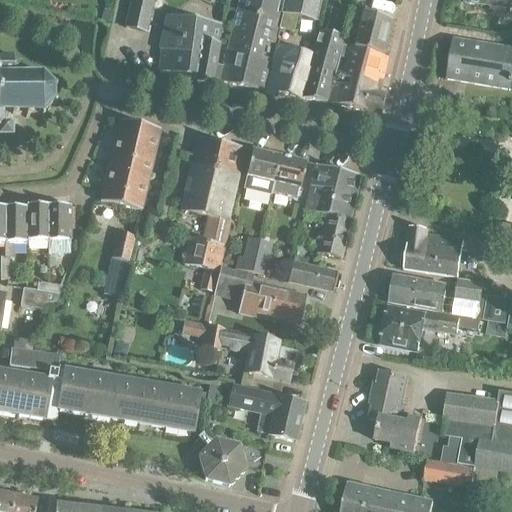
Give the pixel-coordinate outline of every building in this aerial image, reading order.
[(131,0),(125,26),(147,31),(153,0),(131,0)] [(239,0),(237,12),(280,22),(281,16),(284,0),(239,0)] [(284,0),(281,16),(297,19),(297,18),(315,22),(320,0),(284,0)] [(511,0),(464,0),(464,3),(511,9),(511,0)] [(101,22),(110,24),(112,13),(104,11),(101,22)] [(224,68),(220,67),(217,81),(221,81),(220,83),(263,94),(270,65),(259,62),(264,42),(275,45),(279,30),(280,22),(237,12),(224,68)] [(363,13),(354,49),(386,57),(395,21),(363,13)] [(213,80),(217,81),(220,67),(216,66),(219,44),(218,44),(221,24),(166,15),(159,51),(162,51),(157,72),(195,78),(195,81),(213,85),(213,80)] [(294,33),(297,19),(281,16),(280,22),(279,30),(289,32),(294,33)] [(325,105),(342,39),(319,33),(301,100),(325,105)] [(511,49),(454,40),(448,80),(511,91),(511,82),(511,49)] [(310,55),(284,49),(277,47),(265,96),(277,99),(278,95),(300,100),(310,55)] [(341,47),(325,105),(379,118),(384,97),(378,96),(388,59),(341,47)] [(13,57),(12,60),(0,60),(0,134),(13,135),(13,119),(14,119),(14,116),(26,116),(26,119),(29,119),(29,116),(40,116),(41,119),(44,118),(43,115),(53,106),(56,107),(56,103),(53,102),(54,91),(57,90),(56,87),(53,88),(43,79),(45,77),(43,74),(41,77),(30,77),(30,74),(27,74),(27,77),(16,77),(19,75),(22,76),(23,73),(19,72),(19,67),(22,66),(21,63),(18,65),(14,61),(15,58),(13,57)] [(120,120),(100,201),(141,211),(160,129),(120,120)] [(198,139),(180,211),(208,217),(202,242),(189,239),(183,265),(205,270),(200,290),(212,293),(230,221),(227,221),(244,150),(198,139)] [(243,189),(270,196),(272,191),(273,184),(279,158),(252,152),(243,189)] [(306,165),(279,158),(273,184),(272,191),(298,198),(306,165)] [(315,165),(305,211),(326,216),(317,253),(341,259),(360,175),(315,165)] [(25,207),(25,210),(27,243),(48,243),(48,207),(45,207),(45,212),(40,212),(40,207),(25,207)] [(48,207),(48,243),(48,256),(69,256),(69,231),(69,207),(55,207),(55,212),(50,212),(50,207),(48,207)] [(27,246),(27,243),(25,210),(12,210),(12,215),(6,215),(7,210),(4,210),(5,246),(5,260),(8,260),(13,259),(13,246),(27,246)] [(429,231),(412,228),(405,270),(459,280),(465,243),(428,237),(429,231)] [(119,300),(133,239),(118,235),(104,297),(119,300)] [(246,269),(254,271),(260,243),(249,240),(246,252),(249,253),(246,269)] [(266,274),(269,258),(272,246),(260,243),(254,271),(266,274)] [(0,259),(0,264),(0,270),(9,270),(8,260),(5,260),(0,259)] [(293,262),(288,282),(333,293),(337,273),(293,262)] [(9,281),(9,270),(0,270),(0,281),(9,281)] [(213,297),(240,304),(238,310),(300,324),(307,297),(218,276),(213,297)] [(447,287),(395,277),(390,304),(441,315),(447,287)] [(454,301),(476,304),(480,305),(481,297),(483,285),(458,281),(454,301)] [(36,292),(47,294),(48,285),(38,284),(36,292)] [(48,285),(47,294),(59,296),(60,287),(48,285)] [(47,294),(36,292),(23,290),(20,308),(41,312),(42,307),(56,304),(59,296),(47,294)] [(476,304),(472,322),(480,323),(481,322),(483,323),(487,298),(481,297),(480,305),(476,304)] [(511,302),(487,298),(483,323),(508,327),(507,332),(511,332),(511,302)] [(481,323),(480,323),(472,322),(427,314),(426,315),(388,308),(380,346),(418,354),(423,332),(457,337),(458,330),(479,333),(481,323)] [(252,336),(252,335),(185,322),(182,335),(204,340),(203,348),(219,351),(220,348),(249,353),(245,373),(290,382),(293,364),(276,361),(279,341),(252,336)] [(0,414),(17,417),(44,422),(44,421),(44,417),(46,418),(56,419),(57,420),(57,418),(58,411),(85,416),(112,420),(139,425),(165,430),(192,435),(193,430),(199,396),(172,391),(145,387),(118,382),(91,377),(63,373),(63,374),(57,373),(59,356),(33,353),(13,350),(11,350),(9,368),(48,374),(47,380),(51,380),(50,382),(47,382),(23,378),(0,373),(0,414)] [(367,419),(378,422),(375,444),(392,447),(391,453),(414,457),(422,421),(399,416),(408,377),(377,370),(367,419)] [(269,436),(296,442),(305,402),(276,396),(233,386),(228,408),(261,415),(257,432),(269,434),(269,436)] [(217,411),(220,390),(209,388),(205,409),(217,411)] [(445,422),(443,437),(450,438),(448,449),(460,451),(460,452),(457,465),(475,469),(499,473),(511,475),(511,394),(501,392),(499,404),(448,396),(444,422),(445,422)] [(205,478),(229,483),(246,466),(240,442),(216,436),(198,454),(205,478)] [(430,461),(426,481),(471,490),(472,490),(469,502),(493,506),(499,473),(475,469),(475,470),(457,467),(441,464),(430,461)] [(433,511),(435,503),(350,484),(343,511),(433,511)] [(0,511),(12,511),(15,496),(0,493),(0,511)] [(35,511),(38,501),(15,496),(12,511),(35,511)]
